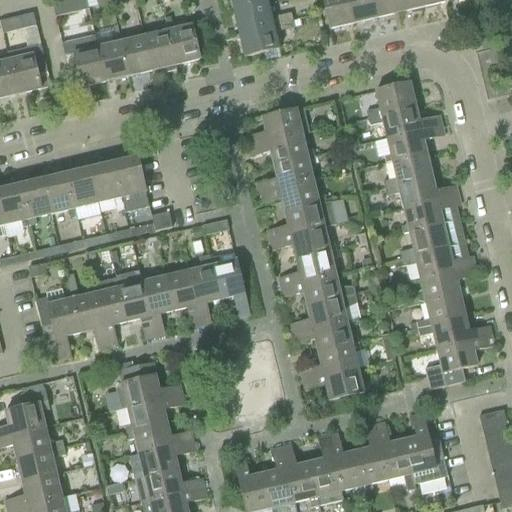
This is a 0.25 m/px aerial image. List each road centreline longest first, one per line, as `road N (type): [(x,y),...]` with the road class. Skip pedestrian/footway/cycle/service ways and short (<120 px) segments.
road 1 (residential): [(469,133),(456,79),(439,62),(407,56),(158,115)]
road 2 (residential): [(511,309),(469,133)]
road 3 (residential): [(158,115),(0,152)]
